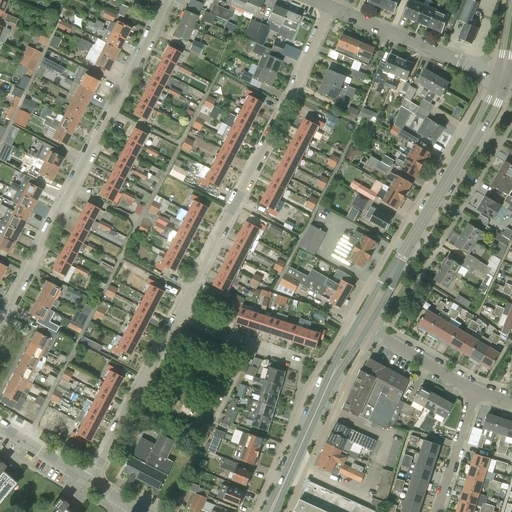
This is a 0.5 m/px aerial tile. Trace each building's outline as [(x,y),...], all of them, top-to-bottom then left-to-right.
[(3,14),(8,1),(7,0),(0,0),(0,19),(9,24),(15,26),(16,21),(5,17),(6,15),(3,14)] [(115,0),(113,6),(119,8),(121,0),(115,0)] [(203,5),(191,0),(190,0),(188,7),(200,12),(203,5)] [(233,0),(231,6),(244,11),(248,0),(233,0)] [(263,3),(256,0),(248,0),(244,11),(257,16),(263,3)] [(383,0),(381,7),(393,12),(398,0),(383,0)] [(410,0),(404,17),(416,22),(423,6),(416,3),(416,0),(410,0)] [(448,16),(442,14),(444,8),(442,7),(445,1),(443,0),(439,0),(437,6),(435,11),(429,27),(441,32),(446,21),(452,23),(454,18),(457,11),(451,8),(448,16)] [(454,18),(466,23),(459,39),(471,44),(477,29),(474,27),(476,21),(472,20),(479,4),(475,3),(467,0),(461,0),(457,11),(454,18)] [(219,19),(223,9),(217,6),(213,5),(209,14),(209,15),(215,17),(219,19)] [(117,16),(124,18),(128,8),(121,6),(117,16)] [(423,6),(416,22),(429,27),(435,11),(423,6)] [(274,7),(268,21),(272,23),(281,26),(287,13),(274,7)] [(232,12),(223,9),(219,19),(228,22),(232,12)] [(112,22),(115,15),(105,11),(102,18),(112,22)] [(185,12),(179,25),(197,32),(200,26),(195,24),(198,17),(185,12)] [(201,21),(212,26),(214,20),(215,17),(209,15),(209,14),(205,13),(201,21)] [(300,18),(287,13),(281,26),(294,32),(300,18)] [(6,29),(9,24),(0,19),(0,42),(4,44),(10,31),(6,29)] [(246,30),(256,34),(260,24),(251,20),(246,30)] [(68,34),(72,27),(60,21),(57,28),(68,34)] [(97,21),(94,25),(102,29),(104,25),(97,21)] [(100,32),(102,29),(94,25),(89,22),(87,26),(93,29),(93,28),(100,32)] [(110,23),(106,31),(107,31),(111,34),(124,41),(130,29),(118,23),(117,24),(116,23),(112,24),(110,23)] [(256,34),(265,38),(269,28),(266,26),(260,24),(256,34)] [(195,38),(197,32),(179,25),(174,38),(187,43),(190,36),(195,38)] [(43,30),(40,36),(47,39),(49,35),(46,33),(47,32),(43,30)] [(111,34),(106,43),(109,45),(119,50),(124,41),(111,34)] [(56,49),(61,39),(53,35),(48,45),(56,49)] [(342,35),(335,53),(354,61),(355,61),(362,44),(342,35)] [(92,45),(90,49),(114,61),(119,50),(109,45),(106,43),(101,41),(97,38),(93,45),(92,45)] [(81,39),(79,43),(90,49),(92,45),(81,39)] [(203,55),(206,47),(194,41),(190,50),(203,55)] [(284,45),(274,41),(271,51),(280,55),(284,45)] [(79,43),(75,49),(81,51),(82,49),(88,52),(90,49),(79,43)] [(265,48),(255,44),(251,53),(261,57),(263,54),(265,48)] [(351,69),(358,72),(362,64),(368,67),(376,50),(362,44),(355,61),(354,61),(351,69)] [(296,58),(300,50),(289,45),(285,54),(296,58)] [(27,47),(24,53),(39,59),(41,54),(27,47)] [(168,47),(162,58),(174,65),(180,54),(168,47)] [(88,52),(85,59),(90,62),(96,65),(102,69),(108,72),(114,61),(90,49),(88,52)] [(27,70),(33,72),(39,59),(24,53),(18,65),(27,70)] [(263,54),(261,57),(257,67),(263,69),(276,75),(282,63),(269,57),(263,54)] [(393,82),(394,79),(402,61),(390,56),(385,69),(383,68),(383,67),(380,65),(372,83),(378,85),(379,83),(385,86),(385,87),(390,89),(393,82)] [(168,76),(174,65),(162,58),(156,70),(168,76)] [(43,59),(40,66),(46,69),(49,71),(53,64),(43,59)] [(413,66),(402,61),(394,79),(400,81),(401,79),(407,81),(413,66)] [(253,75),(252,79),(270,88),(276,75),(263,69),(257,67),(253,75)] [(328,71),(324,82),(354,95),(356,90),(344,85),(346,78),(347,74),(335,69),(334,73),(328,71)] [(59,76),(73,83),(79,87),(93,93),(98,83),(85,76),(82,82),(68,75),(66,74),(67,72),(63,70),(63,72),(61,71),(59,76)] [(156,70),(150,81),(163,87),(168,76),(156,70)] [(420,93),(425,95),(426,96),(437,77),(425,70),(417,84),(423,87),(420,93)] [(253,75),(243,71),(239,80),(249,84),(252,79),(253,75)] [(363,81),(365,75),(353,71),(351,76),(363,81)] [(71,87),(73,83),(59,76),(58,79),(71,87)] [(17,87),(24,91),(29,80),(22,77),(17,87)] [(449,83),(437,77),(426,96),(425,95),(422,99),(414,114),(424,120),(426,118),(433,105),(431,104),(436,94),(441,97),(449,83)] [(157,99),(163,87),(150,81),(144,92),(157,99)] [(353,99),(354,95),(324,82),(319,93),(337,101),(339,95),(344,97),(345,95),(353,99)] [(398,84),(393,82),(390,89),(395,91),(398,84)] [(20,97),(23,90),(14,86),(11,94),(20,97)] [(410,102),(416,90),(409,86),(404,98),(410,102)] [(93,93),(79,87),(74,97),(88,104),(93,93)] [(244,95),(248,97),(243,108),(256,115),(262,104),(252,99),(255,94),(246,90),(244,95)] [(151,110),(157,99),(144,92),(138,104),(151,110)] [(39,105),(42,99),(33,95),(30,101),(39,105)] [(15,97),(10,108),(15,110),(20,99),(15,97)] [(88,104),(74,97),(69,107),(82,114),(88,104)] [(208,97),(205,101),(213,105),(215,101),(208,97)] [(24,99),(20,108),(29,112),(33,103),(24,99)] [(61,108),(63,104),(55,100),(53,104),(61,108)] [(210,110),(213,105),(205,101),(203,106),(210,110)] [(145,121),(151,110),(138,104),(133,115),(145,121)] [(82,114),(69,107),(64,117),(77,124),(82,114)] [(357,117),(360,111),(349,107),(347,113),(357,117)] [(457,107),(452,115),(457,118),(462,110),(457,107)] [(10,121),(15,110),(10,108),(5,118),(10,121)] [(256,115),(243,108),(237,118),(251,125),(256,115)] [(394,127),(401,131),(411,114),(400,108),(394,127)] [(370,121),(373,113),(363,109),(360,117),(370,121)] [(13,123),(24,128),(30,115),(19,110),(13,123)] [(169,116),(163,113),(160,118),(166,121),(169,116)] [(53,121),(51,124),(72,135),(77,124),(64,117),(58,114),(55,120),(54,119),(53,121)] [(331,116),(328,120),(337,125),(339,120),(331,116)] [(196,118),(194,122),(202,126),(204,121),(196,118)] [(251,125),(237,118),(232,128),(246,136),(251,125)] [(435,143),(444,129),(426,118),(424,120),(417,133),(435,143)] [(314,125),(305,120),(300,131),(313,138),(319,127),(322,129),(325,124),(316,120),(314,125)] [(199,132),(202,126),(194,122),(191,128),(199,132)] [(51,124),(49,128),(56,132),(53,138),(66,145),(72,135),(51,124)] [(19,130),(11,126),(4,142),(11,145),(19,130)] [(246,136),(232,128),(232,129),(227,127),(221,137),(226,139),(240,146),(246,136)] [(430,155),(415,146),(418,141),(394,127),(390,133),(407,143),(405,147),(410,150),(407,157),(423,166),(430,155)] [(134,129),(128,140),(141,147),(146,135),(134,129)] [(168,130),(166,134),(177,139),(179,134),(168,130)] [(313,138),(300,131),(294,141),(308,148),(313,138)] [(355,136),(351,145),(357,148),(363,135),(359,133),(357,137),(355,136)] [(186,138),(183,143),(191,147),(193,142),(186,138)] [(240,146),(226,139),(221,149),(235,156),(240,146)] [(135,158),(141,147),(128,140),(122,151),(135,158)] [(308,148),(294,141),(289,152),(302,159),(308,148)] [(188,152),(191,147),(183,143),(180,148),(188,152)] [(35,154),(33,159),(57,171),(63,160),(50,153),(53,148),(45,144),(39,156),(35,154)] [(235,156),(221,149),(215,160),(229,167),(235,156)] [(29,150),(26,155),(33,159),(35,154),(36,154),(29,150)] [(159,153),(153,150),(150,155),(156,158),(159,153)] [(122,151),(117,163),(129,169),(135,158),(122,151)] [(302,159),(289,152),(283,162),(297,169),(302,159)] [(332,154),(329,160),(337,164),(340,159),(332,154)] [(385,156),(381,162),(390,168),(394,161),(385,156)] [(371,157),(367,163),(375,168),(379,162),(371,157)] [(416,178),(423,166),(407,157),(403,163),(397,160),(394,166),(416,178)] [(33,159),(32,162),(34,163),(38,165),(35,169),(36,172),(39,174),(52,181),(57,171),(33,159)] [(229,167),(215,160),(210,170),(224,177),(229,167)] [(334,169),(337,164),(329,160),(326,164),(334,169)] [(297,169),(283,162),(278,173),(291,180),(297,169)] [(511,166),(505,162),(498,174),(511,182),(511,166)] [(123,180),(129,169),(117,163),(111,174),(123,180)] [(224,177),(210,170),(210,171),(199,165),(196,171),(200,173),(198,177),(200,179),(198,183),(206,187),(208,183),(218,188),(224,177)] [(174,166),(169,175),(182,182),(187,173),(174,166)] [(133,175),(138,178),(141,173),(136,170),(133,175)] [(154,178),(159,180),(162,173),(158,171),(154,178)] [(141,173),(138,178),(144,181),(145,178),(149,180),(151,176),(148,174),(147,176),(141,173)] [(291,180),(278,173),(272,183),(286,190),(291,180)] [(392,182),(389,188),(405,197),(412,185),(390,173),(387,179),(392,182)] [(117,192),(123,180),(111,174),(105,185),(117,192)] [(491,187),(508,196),(505,202),(511,205),(511,197),(509,195),(511,189),(511,182),(498,174),(491,187)] [(17,192),(23,195),(37,202),(42,191),(33,187),(36,182),(25,176),(19,188),(12,184),(10,188),(17,192)] [(321,176),(319,181),(326,185),(329,180),(321,176)] [(150,187),(152,181),(149,180),(145,178),(144,181),(143,183),(150,187)] [(355,189),(358,183),(353,180),(350,186),(355,189)] [(323,190),(326,185),(319,181),(316,186),(323,190)] [(398,209),(405,197),(389,188),(378,182),(372,192),(360,185),(357,192),(370,200),(374,193),(377,195),(377,196),(384,201),(398,209)] [(286,190),(272,183),(267,194),(280,201),(283,195),(284,196),(285,195),(287,196),(289,192),(286,190)] [(111,203),(117,192),(105,185),(99,197),(111,203)] [(141,201),(145,203),(150,195),(145,192),(141,201)] [(279,212),(275,211),(280,201),(267,194),(261,204),(270,209),(268,213),(276,217),(279,212)] [(369,200),(359,194),(353,204),(363,210),(369,200)] [(37,202),(23,195),(18,205),(31,212),(37,202)] [(194,202),(189,212),(202,219),(207,208),(198,204),(201,199),(193,195),(190,200),(194,202)] [(156,196),(151,206),(158,210),(159,207),(165,210),(169,203),(156,196)] [(310,197),(308,202),(316,206),(318,200),(310,197)] [(501,207),(496,204),(484,197),(477,211),(493,220),(501,207)] [(313,211),(316,206),(308,202),(305,207),(313,211)] [(511,213),(511,205),(505,202),(501,208),(511,213)] [(87,203),(81,215),(93,221),(99,210),(87,203)] [(14,212),(1,205),(0,206),(0,209),(26,223),(31,212),(18,205),(14,212)] [(134,214),(139,216),(143,207),(138,205),(134,214)] [(155,216),(158,210),(151,206),(147,212),(155,216)] [(392,219),(377,210),(376,212),(370,208),(365,216),(371,220),(370,221),(385,230),(392,219)] [(7,226),(20,233),(26,223),(0,209),(0,214),(11,220),(7,226)] [(176,218),(181,221),(186,211),(180,209),(176,218)] [(183,223),(196,230),(202,219),(189,212),(183,223)] [(87,232),(93,221),(81,215),(75,226),(87,232)] [(159,216),(156,222),(165,227),(168,221),(159,216)] [(142,222),(140,227),(147,231),(150,226),(142,222)] [(1,223),(0,224),(0,235),(2,237),(15,243),(20,233),(7,226),(1,223)] [(155,223),(151,230),(161,235),(164,228),(155,223)] [(178,233),(191,240),(196,230),(183,223),(178,233)] [(247,223),(242,233),(255,240),(260,231),(263,232),(266,227),(259,223),(256,228),(247,223)] [(468,224),(462,235),(475,243),(482,232),(468,224)] [(282,230),(272,225),(269,230),(279,236),(282,230)] [(299,248),(314,256),(326,233),(310,225),(299,248)] [(75,226),(69,237),(81,244),(87,232),(75,226)] [(140,227),(137,233),(145,236),(147,231),(140,227)] [(330,255),(346,264),(347,264),(348,265),(350,265),(351,265),(352,265),(353,265),(354,264),(355,263),(364,268),(364,267),(365,267),(367,263),(367,262),(373,251),(375,250),(377,247),(376,245),(377,244),(362,235),(359,241),(343,232),(330,255)] [(172,243),(185,250),(191,240),(178,233),(172,243)] [(250,251),(255,240),(242,233),(236,244),(250,251)] [(506,246),(509,241),(496,233),(493,239),(506,246)] [(2,237),(0,235),(0,249),(9,254),(15,243),(2,237)] [(469,254),(475,243),(462,235),(455,246),(469,254)] [(87,247),(81,244),(69,237),(63,248),(75,255),(79,248),(83,250),(84,249),(86,249),(87,247)] [(167,254),(180,261),(185,250),(172,243),(167,254)] [(236,244),(231,254),(244,262),(250,251),(236,244)] [(70,266),(75,255),(63,248),(57,260),(70,266)] [(180,261),(167,254),(166,255),(156,249),(154,253),(164,258),(161,264),(158,262),(155,267),(163,271),(165,267),(174,271),(180,261)] [(239,272),(244,262),(231,254),(225,265),(239,272)] [(447,258),(441,269),(454,278),(460,281),(463,276),(457,273),(461,267),(447,258)] [(64,277),(70,266),(57,260),(51,271),(64,277)] [(276,265),(283,268),(286,263),(278,260),(276,265)] [(111,273),(113,268),(100,261),(98,267),(111,273)] [(478,262),(475,267),(488,275),(491,269),(478,262)] [(233,282),(239,272),(225,265),(219,275),(233,282)] [(283,268),(276,265),(273,270),(281,274),(283,268)] [(485,280),(488,275),(475,267),(472,272),(485,280)] [(292,297),(300,282),(326,296),(327,294),(332,296),(328,303),(340,309),(347,298),(324,286),(289,268),(277,290),(279,292),(292,297)] [(448,289),(454,278),(441,269),(434,280),(448,289)] [(228,293),(233,282),(219,275),(214,286),(224,291),(221,296),(229,300),(231,295),(228,293)] [(254,275),(252,279),(260,283),(262,279),(254,275)] [(150,286),(145,297),(158,304),(163,293),(155,288),(157,284),(149,279),(146,284),(150,286)] [(258,287),(260,283),(252,279),(250,283),(258,287)] [(328,279),(324,286),(347,298),(353,287),(340,279),(337,284),(328,279)] [(46,282),(40,293),(54,300),(59,289),(46,282)] [(106,291),(114,295),(117,290),(109,286),(106,291)] [(510,296),(511,291),(504,288),(502,293),(510,296)] [(65,294),(78,301),(81,295),(68,289),(65,294)] [(114,295),(106,291),(104,296),(111,300),(114,295)] [(35,303),(48,310),(50,305),(56,308),(59,303),(53,300),(54,300),(40,293),(35,303)] [(467,309),(471,303),(458,295),(455,301),(467,309)] [(275,304),(280,305),(283,297),(277,296),(275,304)] [(158,304),(145,297),(139,307),(152,314),(158,304)] [(436,309),(441,312),(441,311),(445,304),(441,302),(436,309)] [(54,313),(48,310),(35,303),(29,313),(42,321),(45,316),(51,319),(54,313)] [(237,324),(248,327),(253,313),(243,309),(244,306),(242,306),(238,305),(236,313),(240,314),(237,324)] [(98,307),(96,311),(103,315),(106,311),(98,307)] [(152,314),(139,307),(134,317),(147,324),(152,314)] [(446,315),(449,316),(451,318),(456,310),(451,307),(446,315)] [(418,326),(428,332),(438,317),(427,310),(418,326)] [(456,310),(451,318),(455,320),(460,313),(456,310)] [(500,322),(503,314),(495,310),(491,318),(500,322)] [(101,321),(103,315),(96,311),(93,317),(101,321)] [(316,311),(313,317),(324,323),(328,317),(316,311)] [(451,318),(449,316),(446,315),(441,311),(441,312),(438,317),(428,332),(439,339),(448,323),(451,318)] [(259,331),(264,316),(253,313),(248,327),(259,331)] [(270,335),(275,320),(264,316),(259,331),(270,335)] [(511,317),(509,316),(500,337),(507,341),(511,330),(511,317)] [(147,324),(134,317),(128,328),(141,335),(147,324)] [(281,338),(286,324),(275,320),(270,335),(281,338)] [(467,328),(472,331),(476,323),(472,320),(467,328)] [(92,330),(95,325),(90,322),(87,327),(92,330)] [(298,326),(292,342),(304,346),(308,331),(303,329),(304,324),(299,323),(298,326)] [(439,339),(449,345),(459,329),(448,323),(439,339)] [(480,326),(476,323),(472,331),(476,333),(480,326)] [(296,326),(296,327),(286,324),(281,338),(292,342),(298,326),(296,326)] [(39,326),(29,344),(47,354),(49,349),(56,335),(39,326)] [(141,335),(128,328),(123,338),(136,345),(141,335)] [(460,351),(469,335),(459,329),(449,345),(460,351)] [(319,335),(308,331),(304,346),(315,350),(318,339),(322,341),(324,333),(320,331),(319,335)] [(495,339),(497,336),(492,333),(490,336),(488,340),(492,343),(493,343),(495,339)] [(470,357),(480,341),(469,335),(460,351),(470,357)] [(495,339),(493,343),(497,346),(502,339),(497,336),(495,339)] [(82,337),(79,342),(89,347),(92,342),(82,337)] [(130,356),(136,345),(123,338),(117,348),(114,346),(111,351),(119,356),(122,351),(130,356)] [(480,341),(470,357),(481,363),(485,356),(490,348),(489,347),(480,341)] [(29,344),(24,354),(37,361),(40,356),(44,358),(47,354),(29,344)] [(485,356),(481,363),(491,369),(500,354),(490,348),(485,356)] [(24,354),(18,365),(36,374),(39,369),(34,367),(37,361),(24,354)] [(63,366),(65,361),(56,356),(53,361),(63,366)] [(345,402),(342,408),(343,408),(343,409),(344,410),(359,417),(372,422),(371,425),(382,429),(383,427),(386,429),(388,425),(399,401),(408,380),(404,378),(397,373),(372,361),(369,360),(362,372),(360,371),(360,372),(348,398),(346,402),(345,402)] [(18,365),(13,375),(26,382),(29,376),(34,379),(36,374),(18,365)] [(109,372),(104,382),(117,389),(123,378),(114,374),(116,369),(108,365),(105,370),(109,372)] [(254,378),(258,369),(250,366),(245,375),(254,378)] [(285,372),(269,368),(265,380),(281,385),(285,372)] [(68,384),(71,378),(63,374),(60,380),(68,384)] [(13,375),(7,385),(26,395),(28,391),(23,388),(26,382),(13,375)] [(252,382),(264,385),(262,392),(278,396),(281,385),(265,380),(253,378),(252,382)] [(112,399),(117,389),(104,382),(98,392),(112,399)] [(7,385),(1,396),(9,401),(6,406),(12,409),(15,403),(18,397),(24,400),(26,395),(7,385)] [(244,398),(248,388),(242,386),(239,397),(244,398)] [(414,401),(424,407),(432,393),(421,387),(414,401)] [(54,390),(52,394),(60,399),(62,394),(54,390)] [(278,396),(262,392),(254,390),(252,394),(260,397),(259,403),(274,407),(278,396)] [(98,392),(93,403),(106,410),(112,399),(98,392)] [(432,393),(424,407),(430,410),(424,423),(429,425),(432,419),(432,418),(435,412),(435,413),(443,399),(432,393)] [(57,404),(60,399),(52,394),(49,401),(57,404)] [(101,420),(106,410),(93,403),(87,399),(81,410),(87,413),(101,420)] [(233,399),(230,406),(235,408),(238,400),(233,399)] [(454,405),(443,399),(435,413),(447,419),(454,405)] [(399,401),(388,425),(393,427),(393,426),(400,413),(404,403),(399,401)] [(274,407),(259,403),(257,409),(250,407),(249,412),(271,418),(274,407)] [(414,408),(404,403),(400,413),(405,415),(406,414),(410,416),(414,408)] [(38,424),(49,429),(57,412),(47,406),(38,424)] [(239,409),(235,408),(230,406),(224,421),(229,423),(233,424),(239,409)] [(252,426),(267,431),(271,418),(249,412),(247,420),(253,421),(252,426)] [(95,431),(101,420),(87,413),(81,423),(95,431)] [(473,432),(469,443),(477,446),(477,447),(482,448),(484,439),(492,442),(493,439),(495,432),(500,418),(488,414),(483,428),(481,434),(473,432)] [(500,418),(495,432),(507,436),(511,422),(500,418)] [(429,434),(435,420),(432,419),(429,425),(424,423),(422,422),(419,429),(429,434)] [(227,428),(229,423),(224,421),(222,420),(220,426),(227,428)] [(90,441),(95,431),(81,423),(76,434),(72,432),(70,436),(78,441),(80,436),(90,441)] [(332,432),(332,433),(347,440),(353,443),(372,451),(376,441),(336,423),(332,432)] [(226,433),(216,429),(213,436),(223,439),(226,433)] [(235,429),(231,441),(238,444),(243,432),(235,429)] [(241,439),(239,445),(244,447),(259,452),(263,440),(243,433),(241,439)] [(332,433),(327,443),(342,450),(348,453),(350,451),(353,443),(347,440),(332,433)] [(131,455),(122,472),(130,476),(127,483),(133,486),(136,480),(158,491),(174,462),(167,459),(176,442),(160,434),(155,445),(141,437),(132,456),(131,455)] [(418,438),(410,436),(409,441),(417,444),(418,438)] [(424,440),(421,453),(436,458),(440,445),(424,440)] [(500,440),(496,453),(501,454),(505,442),(500,440)] [(327,443),(322,454),(343,464),(347,456),(348,453),(342,450),(327,443)] [(207,451),(216,455),(218,448),(209,444),(207,451)] [(254,465),(259,452),(244,447),(239,459),(254,465)] [(421,453),(417,465),(432,470),(436,458),(421,453)] [(471,466),(487,471),(491,458),(475,453),(471,466)] [(343,464),(322,454),(316,466),(337,476),(339,473),(360,483),(364,474),(363,473),(351,468),(343,464)] [(404,455),(402,460),(410,463),(412,457),(404,455)] [(409,468),(410,463),(402,460),(401,466),(409,468)] [(251,473),(237,467),(237,468),(222,462),(220,468),(234,474),(232,480),(246,485),(251,473)] [(0,463),(0,501),(16,482),(10,478),(2,471),(5,467),(0,463)] [(429,482),(432,470),(417,465),(413,477),(429,482)] [(487,471),(471,466),(468,478),(483,483),(487,471)] [(393,478),(395,473),(383,470),(382,475),(393,478)] [(393,478),(382,475),(380,480),(391,484),(393,478)] [(413,477),(409,489),(425,494),(429,482),(413,477)] [(488,484),(483,483),(468,478),(464,489),(479,494),(482,487),(499,493),(501,487),(488,483),(488,484)] [(390,489),(391,484),(380,480),(379,486),(390,489)] [(300,499),(293,511),(375,511),(370,509),(346,498),(319,486),(308,481),(300,499)] [(243,493),(229,487),(228,488),(223,486),(220,492),(226,494),(224,500),(238,505),(243,493)] [(388,494),(390,489),(379,486),(377,491),(388,494)] [(421,507),(425,494),(409,489),(405,502),(421,507)] [(479,494),(464,489),(460,501),(476,506),(479,494)] [(387,500),(388,494),(377,491),(375,497),(387,500)] [(225,511),(218,509),(218,507),(207,503),(208,499),(195,494),(191,506),(192,506),(190,511),(193,511),(225,511)] [(63,501),(62,503),(59,500),(56,498),(50,506),(55,510),(53,511),(67,511),(64,509),(68,505),(63,501)] [(374,499),(372,505),(382,508),(384,502),(374,499)] [(473,511),(476,506),(460,501),(456,511),(473,511)] [(405,502),(401,511),(419,511),(421,507),(405,502)]
